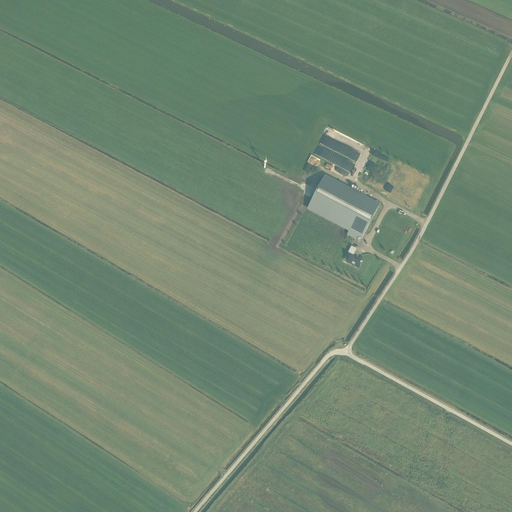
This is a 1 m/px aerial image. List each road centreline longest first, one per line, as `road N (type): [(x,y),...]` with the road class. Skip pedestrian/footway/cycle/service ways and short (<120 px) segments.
road 1 (unclassified): [(345,351),(417,242),(511,54)]
road 2 (unclassified): [(194,511),(331,351),(345,351)]
road 3 (unclassified): [(511,443),(345,351)]
